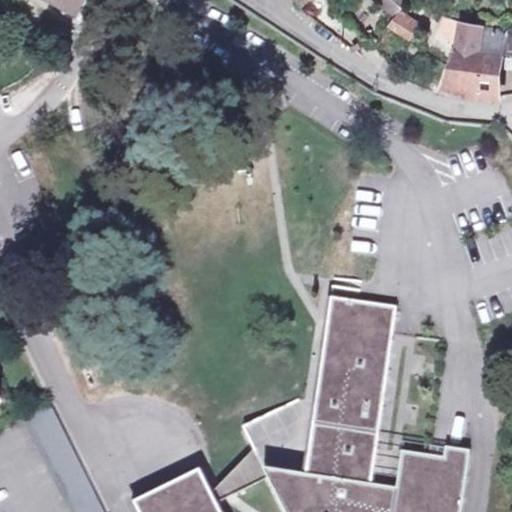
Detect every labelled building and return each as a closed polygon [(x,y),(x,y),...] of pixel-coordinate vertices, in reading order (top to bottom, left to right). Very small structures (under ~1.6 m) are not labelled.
[(0,0),(0,5),(2,0),(40,0),(80,22),(93,0),(0,0)] [(303,0),(314,8),(321,0),(303,0)] [(373,0),(377,0),(398,17),(411,1),(409,0),(369,0),(372,2),(373,0)] [(437,34),(450,39),(458,22),(445,16),(437,34)] [(415,44),(424,30),(408,19),(395,31),(415,44)] [(467,29),(456,71),(477,76),(482,30),(467,29)] [(500,36),(482,30),(477,76),(456,71),(447,94),(473,98),(497,99),(500,36)] [(216,511),(199,476),(133,508),(134,511),(461,511),(470,460),(446,456),(444,467),(402,460),(396,497),(393,511),(368,511),(371,493),(392,352),(385,351),(386,342),(394,343),(398,315),(332,305),(318,403),(323,403),(321,416),(315,416),(305,484),(263,477),(280,511),(216,511)] [(394,343),(386,342),(385,351),(392,352),(394,343)] [(29,421),(72,511),(101,511),(53,409),(29,421)] [(393,511),(396,497),(371,493),(368,511),(393,511)]
